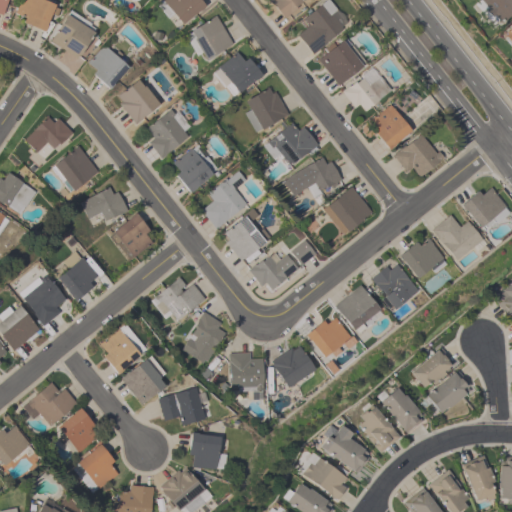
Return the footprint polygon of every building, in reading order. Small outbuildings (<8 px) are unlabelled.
[(12,13),(17,0),(44,0),(46,1),(46,0),(51,0),(53,1),(52,3),(53,4),(45,24),(43,31),(22,22),(24,18),(12,13)] [(160,0),(198,0),(203,6),(180,24),(160,0)] [(301,0),(294,6),(295,8),(283,18),(270,1),(271,0),(301,0)] [(311,53),(296,35),(308,25),(302,18),(322,0),(326,0),(335,10),(329,15),(341,29),(311,53)] [(511,0),(511,11),(500,23),(497,19),(491,24),(473,4),(477,0),(511,0)] [(48,41),(65,14),(92,32),(75,59),(48,41)] [(204,60),(191,38),(193,38),(188,31),(213,15),(231,44),(204,60)] [(511,24),(511,41),(511,40),(509,41),(503,35),(505,33),(504,32),(511,24)] [(316,59),(341,40),(361,66),(336,85),(316,59)] [(127,67),(107,89),(90,73),(94,70),(86,62),(101,45),(127,67)] [(259,75),(237,93),(236,92),(231,96),(223,86),(228,82),(215,67),(234,52),(242,61),(246,58),(259,75)] [(357,104),(353,108),(340,91),(355,80),(356,82),(361,78),(366,85),(378,76),(389,90),(362,111),(357,104)] [(133,124),(117,103),(119,101),(115,95),(135,79),(141,86),(142,85),(157,104),(133,124)] [(242,100),(266,87),(270,93),(273,91),(286,114),(259,129),(259,128),(254,131),(243,113),(248,110),(242,100)] [(386,149),(372,131),(376,128),(368,119),(374,114),(374,115),(388,104),(408,130),(406,132),(406,135),(400,140),(398,139),(386,149)] [(143,128),(167,109),(172,115),(170,116),(185,136),(171,147),(172,149),(165,154),(166,155),(159,160),(156,157),(158,156),(146,142),(151,138),(143,128)] [(68,131),(42,158),(35,152),(34,152),(21,140),(44,116),(51,123),(55,118),(68,131)] [(261,146),(266,143),(265,142),(289,122),(296,130),(301,126),(315,144),(287,166),(278,153),(271,159),(261,146)] [(390,156),(418,133),(433,153),(436,151),(441,157),(417,177),(409,167),(403,172),(390,156)] [(209,174),(187,192),(173,175),(177,171),(170,162),(189,147),(189,149),(195,144),(215,169),(209,173),(209,174)] [(50,165),(75,145),(95,171),(72,189),(71,188),(67,191),(60,182),(62,180),(50,165)] [(317,190),(312,182),(300,190),(300,191),(291,196),(288,191),(287,192),(280,181),(319,157),(324,164),(328,161),(339,179),(325,188),(324,186),(317,190)] [(199,210),(211,200),(204,193),(223,178),(225,180),(235,171),(243,180),(231,189),(244,204),(214,229),(199,210)] [(0,179),(1,180),(6,172),(35,191),(18,215),(0,203),(0,179)] [(341,235),(320,209),(349,186),(369,212),(341,235)] [(86,218),(77,202),(107,187),(110,194),(115,191),(124,210),(103,221),(98,212),(86,218)] [(503,206),(501,207),(506,212),(492,223),(491,222),(486,226),(483,223),(477,227),(463,210),(462,211),(457,205),(475,191),(479,195),(488,187),(503,206)] [(110,231),(126,219),(125,218),(133,212),(147,231),(143,233),(150,242),(131,257),(118,240),(114,244),(108,236),(112,233),(110,231)] [(9,220),(0,214),(0,230),(2,231),(9,220)] [(480,240),(454,261),(429,230),(447,215),(457,227),(464,221),(480,240)] [(263,241),(239,261),(223,242),(226,239),(222,234),(219,237),(218,235),(242,216),(255,232),(260,228),(267,237),(262,240),(263,241)] [(396,256),(413,242),(417,245),(426,238),(431,244),(430,245),(440,257),(439,258),(443,264),(432,273),(427,268),(414,278),(401,261),(401,262),(396,256)] [(72,300),(54,277),(65,269),(59,261),(71,251),(77,258),(79,257),(94,275),(86,282),(89,287),(72,300)] [(295,268),(270,290),(263,282),(259,286),(245,270),(254,262),(255,263),(259,259),(260,261),(266,256),(267,257),(272,253),(277,259),(283,254),(295,268)] [(368,278),(390,261),(414,291),(391,309),(381,297),(384,294),(380,289),(378,291),(368,278)] [(57,312),(41,325),(15,293),(35,277),(37,279),(42,275),(48,281),(48,280),(63,299),(53,307),(57,312)] [(152,297),(158,292),(157,291),(176,276),(183,285),(178,288),(180,292),(190,284),(202,299),(175,321),(159,301),(157,303),(152,297)] [(511,314),(508,318),(491,298),(511,280),(511,314)] [(377,309),(376,310),(379,314),(355,333),(352,329),(351,330),(332,305),(357,285),(377,309)] [(36,329),(11,351),(0,337),(0,310),(5,306),(9,311),(16,306),(36,329)] [(179,349),(194,327),(193,326),(197,319),(196,318),(201,311),(218,323),(215,328),(223,333),(204,361),(202,360),(200,363),(179,349)] [(354,342),(345,349),(341,344),(336,347),(339,351),(332,356),(328,352),(322,357),(310,343),(309,344),(302,335),(321,320),(324,324),(332,317),(348,337),(349,336),(354,342)] [(137,353),(138,355),(115,374),(101,356),(104,353),(97,344),(116,329),(116,330),(123,325),(143,349),(137,353)] [(285,387),(270,366),(271,366),(269,362),(269,360),(289,347),(291,350),(297,346),(312,369),(285,387)] [(408,372),(435,350),(436,350),(439,348),(451,363),(446,367),(448,369),(443,373),(443,374),(432,384),(429,380),(421,387),(408,372)] [(247,352),(247,359),(260,358),(261,390),(260,390),(260,398),(246,399),(246,390),(237,391),(237,387),(227,387),(226,353),(247,352)] [(142,358),(143,360),(148,356),(161,373),(157,377),(158,378),(157,379),(162,385),(139,404),(118,378),(142,358)] [(468,390),(445,408),(445,407),(437,413),(423,395),(455,370),(462,378),(463,378),(468,385),(465,387),(468,390)] [(62,388),(75,403),(48,426),(37,413),(30,419),(20,407),(49,382),(55,390),(50,394),(52,396),(62,388)] [(177,416),(161,421),(155,398),(193,387),(202,418),(179,425),(177,416)] [(420,415),(417,418),(419,420),(418,421),(419,422),(405,433),(404,432),(404,433),(401,430),(377,402),(395,388),(401,396),(403,395),(420,415)] [(397,437),(378,453),(371,445),(375,442),(373,441),(370,444),(364,436),(365,435),(356,425),(361,421),(357,416),(371,405),(397,437)] [(95,437),(76,452),(55,427),(72,413),(72,412),(78,407),(92,425),(88,428),(95,437)] [(27,444),(1,466),(0,464),(0,429),(3,433),(12,425),(27,444)] [(318,447),(326,436),(330,438),(333,434),(333,433),(339,425),(350,433),(346,438),(362,449),(361,450),(366,453),(364,456),(366,458),(355,474),(318,447)] [(218,437),(213,469),(198,467),(198,468),(190,467),(191,455),(186,454),(189,432),(198,433),(198,434),(218,437)] [(112,461),(110,463),(116,470),(116,471),(115,472),(96,488),(75,463),(92,449),(91,448),(97,443),(112,461)] [(474,504),(458,464),(481,455),(492,482),(488,483),(492,492),(491,493),(493,498),(484,502),(483,500),(474,504)] [(511,498),(497,498),(497,487),(496,487),(497,466),(501,466),(502,456),(511,457),(510,458),(511,458),(511,498)] [(335,499),(300,474),(309,463),(311,465),(317,457),(344,477),(340,483),(339,482),(338,484),(343,488),(335,499)] [(175,511),(159,491),(159,490),(157,487),(158,485),(176,470),(178,472),(184,468),(201,489),(175,511)] [(446,511),(425,484),(445,469),(466,497),(461,502),(464,506),(460,509),(461,510),(458,511),(446,511)] [(329,504),(327,507),(330,509),(327,511),(299,511),(285,501),(285,500),(281,497),(287,489),(291,492),(298,483),(305,488),(306,487),(329,504)] [(151,487),(150,502),(149,502),(148,511),(109,511),(109,500),(116,501),(117,490),(127,491),(128,485),(151,487)] [(408,511),(401,502),(420,488),(437,511),(408,511)]
